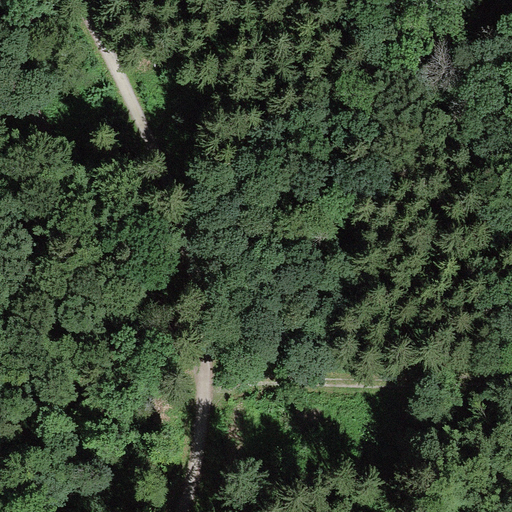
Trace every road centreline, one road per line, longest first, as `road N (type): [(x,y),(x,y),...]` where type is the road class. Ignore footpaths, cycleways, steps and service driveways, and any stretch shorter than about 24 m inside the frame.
road 1 (track): [(84,0),(190,231),(213,385)]
road 2 (track): [(213,385),(183,511)]
